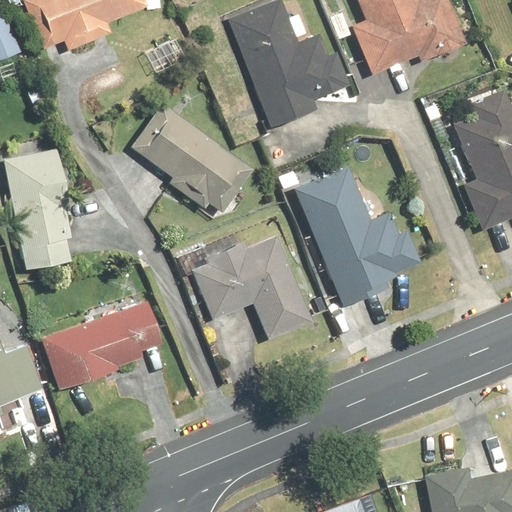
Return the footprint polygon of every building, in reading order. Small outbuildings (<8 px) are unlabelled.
[(138,0),(18,0),(47,62),(107,35),(102,24),(141,6),(138,0)] [(275,0),(272,0),(219,22),(267,134),(346,100),(319,36),(295,46),(275,0)] [(416,66),(461,47),(440,0),(348,0),(357,19),(342,26),(364,78),(412,57),(416,66)] [(0,14),(0,66),(18,59),(0,14)] [(511,128),(498,97),(444,121),(470,180),(452,188),(474,238),(511,221),(511,220),(511,128)] [(156,105),(121,153),(208,216),(243,168),(156,105)] [(50,153),(0,161),(0,177),(17,277),(69,269),(50,153)] [(344,168),(289,191),(338,303),(412,271),(388,216),(368,224),(344,168)] [(265,232),(184,267),(208,324),(246,308),(261,343),(305,324),(265,232)] [(141,306),(36,342),(55,394),(159,357),(141,306)] [(0,410),(42,393),(20,340),(0,348),(0,410)] [(511,511),(511,468),(420,478),(423,511),(511,511)] [(361,511),(356,498),(317,511),(361,511)]
